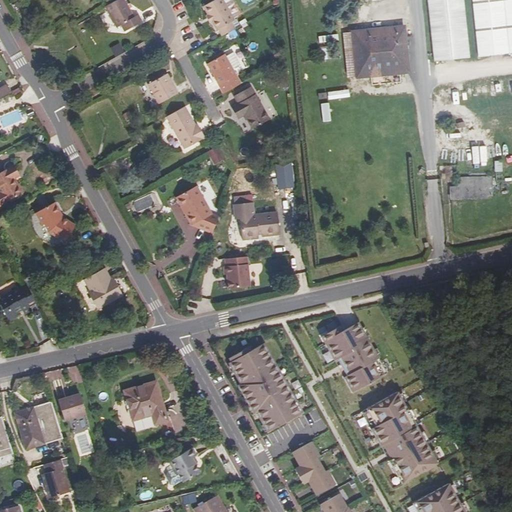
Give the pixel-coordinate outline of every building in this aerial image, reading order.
[(124,0),(118,0),(105,7),(116,28),(122,25),(125,31),(142,22),(140,18),(135,20),(124,0)] [(215,21),(220,29),(221,29),(225,35),(228,33),(235,29),(238,28),(234,20),(243,15),(234,0),(217,0),(207,6),(211,14),(215,21)] [(463,0),(427,0),(433,62),(470,59),(469,48),(463,0)] [(511,0),(473,0),(479,58),(511,54),(511,0)] [(398,61),(407,61),(404,32),(391,33),(391,28),(353,32),(357,77),(399,73),(398,61)] [(238,35),(235,29),(228,33),(231,39),(238,35)] [(207,65),(225,94),(240,85),(231,70),(239,64),(232,52),(224,56),(223,55),(207,65)] [(409,72),(407,61),(398,61),(399,73),(400,73),(409,72)] [(158,104),(177,94),(166,74),(148,85),(158,104)] [(0,99),(9,94),(5,87),(0,89),(0,99)] [(244,115),(252,129),(267,120),(251,88),(235,97),(239,104),(231,108),(237,119),(244,115)] [(349,97),(348,89),(326,92),(327,100),(349,97)] [(184,107),(166,117),(184,150),(204,139),(199,129),(196,130),(194,126),(184,107)] [(215,163),(224,158),(218,146),(208,151),(215,163)] [(290,163),(275,165),(278,189),(293,188),(290,163)] [(11,167),(0,173),(0,190),(1,193),(0,193),(0,206),(23,193),(19,185),(16,186),(12,179),(16,177),(11,167)] [(449,199),(490,197),(490,178),(455,179),(455,189),(449,189),(449,199)] [(192,225),(213,233),(219,216),(212,213),(197,187),(196,187),(176,198),(192,225)] [(278,215),(264,216),(262,219),(254,220),(254,217),(252,203),(234,204),(235,222),(241,221),(242,241),(259,240),(259,238),(258,235),(262,235),(262,238),(280,236),(278,215)] [(62,220),(54,205),(36,214),(43,226),(45,226),(48,232),(58,238),(58,237),(65,242),(75,228),(62,220)] [(247,259),(247,257),(225,259),(226,267),(224,267),(224,275),(227,275),(228,289),(250,287),(247,259)] [(122,297),(116,286),(114,287),(111,282),(105,271),(85,282),(91,294),(89,295),(97,310),(122,297)] [(34,316),(41,313),(28,289),(23,282),(17,286),(19,289),(0,299),(0,304),(14,331),(23,326),(21,323),(27,319),(30,324),(37,320),(34,316)] [(344,378),(353,393),(388,373),(357,318),(342,327),(340,322),(320,333),(335,361),(339,359),(348,376),(344,378)] [(302,413),(304,412),(266,343),(253,349),(251,346),(230,357),(232,361),(230,362),(241,383),(239,384),(254,413),(257,412),(268,432),(302,414),(302,413)] [(348,376),(339,359),(335,361),(339,368),(344,378),(348,376)] [(168,424),(156,384),(123,393),(136,433),(168,424)] [(402,484),(438,464),(398,393),(362,413),(381,447),(383,446),(392,461),(390,462),(402,484)] [(83,418),(77,398),(56,404),(62,424),(83,418)] [(26,459),(62,451),(52,418),(17,424),(26,459)] [(0,466),(11,463),(5,435),(2,429),(0,429),(0,466)] [(317,495),(336,485),(327,470),(325,472),(317,457),(320,456),(312,442),(293,452),(301,466),(295,469),(303,484),(309,481),(317,495)] [(392,461),(383,446),(381,447),(386,456),(390,462),(392,461)] [(184,463),(186,462),(188,460),(183,452),(159,466),(163,474),(169,475),(176,486),(191,477),(187,468),(184,463)] [(60,474),(57,465),(41,470),(44,479),(42,480),(45,492),(43,492),(47,503),(66,497),(59,475),(60,474)] [(464,511),(449,484),(413,505),(417,511),(464,511)] [(349,511),(339,494),(321,505),(324,511),(349,511)]
